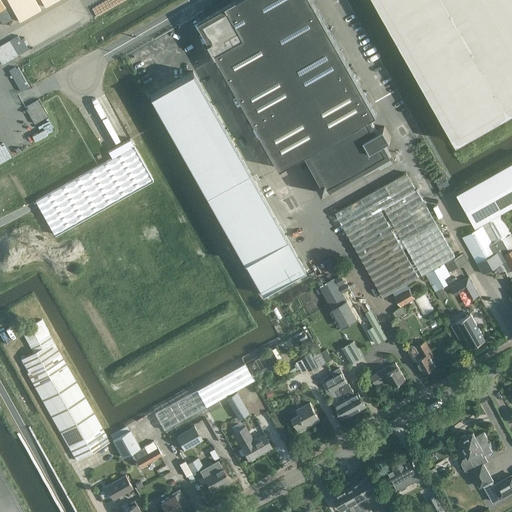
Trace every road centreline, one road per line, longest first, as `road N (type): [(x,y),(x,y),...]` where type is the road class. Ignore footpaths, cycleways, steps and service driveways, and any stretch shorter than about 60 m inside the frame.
road 1 (residential): [(239,511),(511,358)]
road 2 (unclassified): [(36,93),(201,0)]
